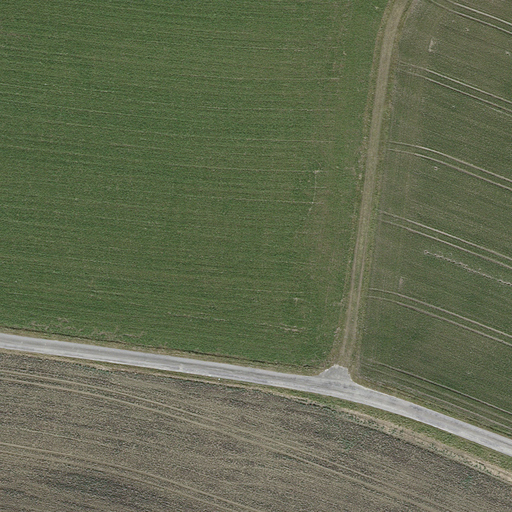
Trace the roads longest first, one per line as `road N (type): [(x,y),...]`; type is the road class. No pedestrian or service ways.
road 1 (track): [(0,342),(339,387),(511,448)]
road 2 (track): [(339,387),(391,16),(400,0)]
